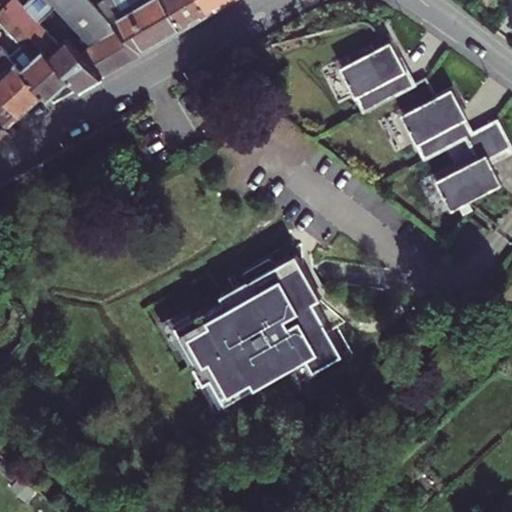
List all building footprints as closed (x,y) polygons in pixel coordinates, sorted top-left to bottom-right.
[(72,76),(20,22),(0,0),(0,21),(21,43),(12,53),(45,89),(51,96),(72,76)] [(81,86),(140,52),(95,3),(92,0),(49,0),(71,23),(57,37),(21,0),(6,0),(3,4),(72,76),(81,86)] [(100,0),(95,3),(140,52),(185,26),(167,0),(100,0)] [(167,0),(185,26),(209,12),(201,0),(167,0)] [(230,0),(201,0),(209,12),(230,0)] [(337,64),(361,109),(411,83),(403,66),(400,67),(394,56),(398,54),(389,37),(337,64)] [(12,53),(0,41),(0,89),(21,112),(45,89),(12,53)] [(398,110),(422,157),(462,135),(469,131),(454,103),(457,102),(447,84),(398,110)] [(0,138),(16,130),(0,112),(0,138)] [(508,145),(494,117),(469,131),(462,135),(473,156),(432,177),(448,207),(496,182),(489,169),(492,167),(487,156),(508,145)] [(340,350),(286,254),(217,292),(221,299),(203,309),(201,306),(172,322),(194,360),(190,362),(200,379),(207,375),(221,400),(303,354),(311,367),(340,350)]
